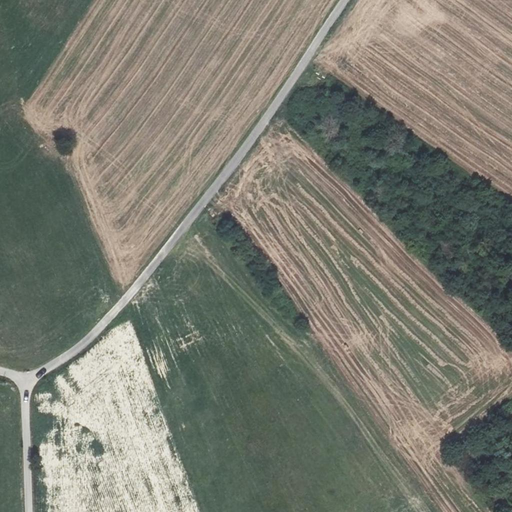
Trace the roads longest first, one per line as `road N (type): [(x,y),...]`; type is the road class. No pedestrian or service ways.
road 1 (unclassified): [(346,0),(220,181),(125,299),(87,340),(24,379)]
road 2 (unclassified): [(24,379),(29,511)]
